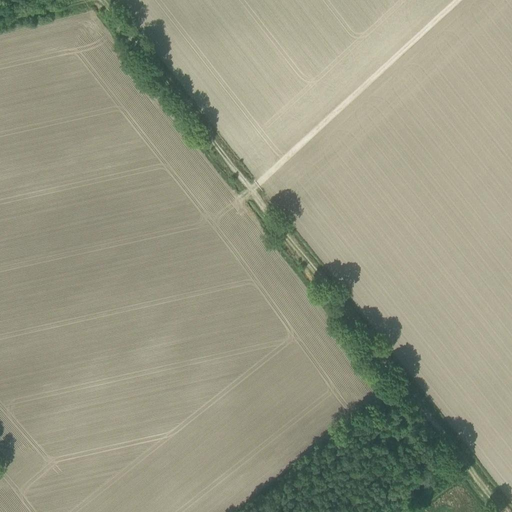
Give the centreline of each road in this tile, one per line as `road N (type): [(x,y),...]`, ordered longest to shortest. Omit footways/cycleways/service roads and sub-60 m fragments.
road 1 (track): [(97,0),(500,511)]
road 2 (track): [(461,0),(251,191)]
